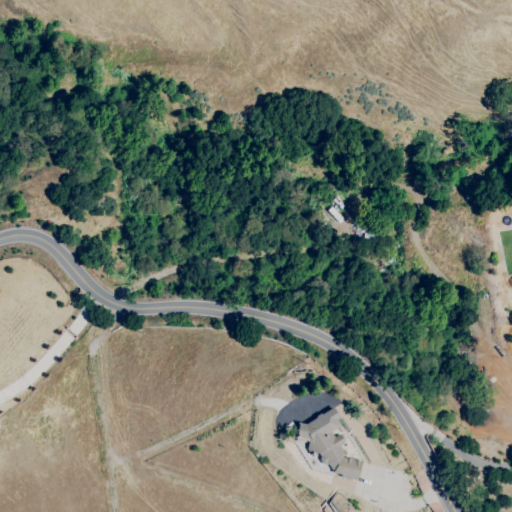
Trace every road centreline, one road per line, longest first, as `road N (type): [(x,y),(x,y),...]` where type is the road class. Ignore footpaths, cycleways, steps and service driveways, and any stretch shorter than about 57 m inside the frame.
road 1 (tertiary): [(99,296),(120,306),(271,320),(343,351),(389,396),(457,511)]
road 2 (tertiary): [(0,239),(23,235),(52,246),(99,296)]
